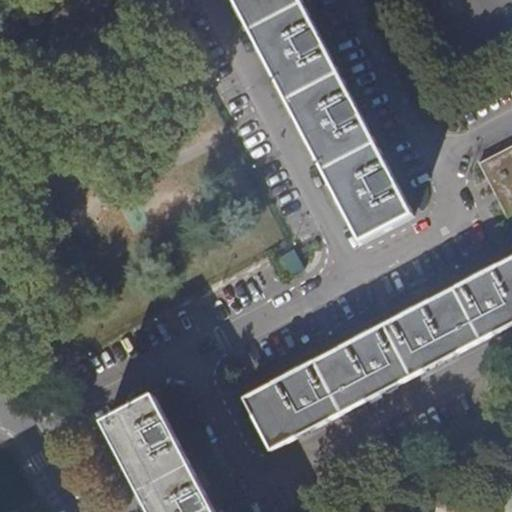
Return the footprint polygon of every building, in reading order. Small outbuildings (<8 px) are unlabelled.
[(302,0),(239,0),(365,243),(416,217),(302,0)] [(511,147),(481,164),(511,225),(511,147)] [(300,259),(296,252),(283,258),(290,272),(297,269),(294,262),(300,259)] [(511,262),(248,400),(274,450),(511,325),(511,262)] [(217,511),(158,398),(106,424),(152,511),(217,511)]
